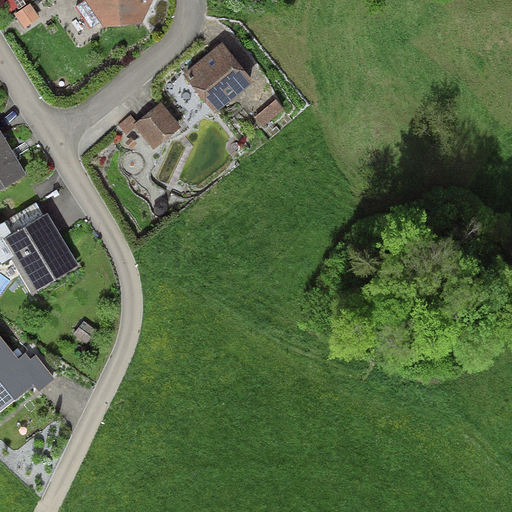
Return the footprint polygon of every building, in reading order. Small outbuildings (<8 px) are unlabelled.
[(25,0),(22,0),(10,9),(24,29),(39,18),(25,0)] [(82,0),(106,33),(142,29),(155,0),(82,0)] [(256,75),(226,38),(193,66),(194,80),(216,107),(256,75)] [(284,103),(276,95),(255,115),(262,123),(284,103)] [(160,100),(132,124),(153,148),(181,124),(160,100)] [(0,190),(29,173),(0,124),(0,190)] [(10,195),(0,201),(0,208),(5,218),(18,210),(10,195)] [(5,218),(0,220),(0,258),(1,259),(11,253),(32,291),(80,263),(49,208),(44,211),(38,199),(18,210),(5,218)] [(0,332),(0,410),(34,385),(38,391),(56,377),(36,351),(29,356),(25,350),(17,356),(0,332)]
